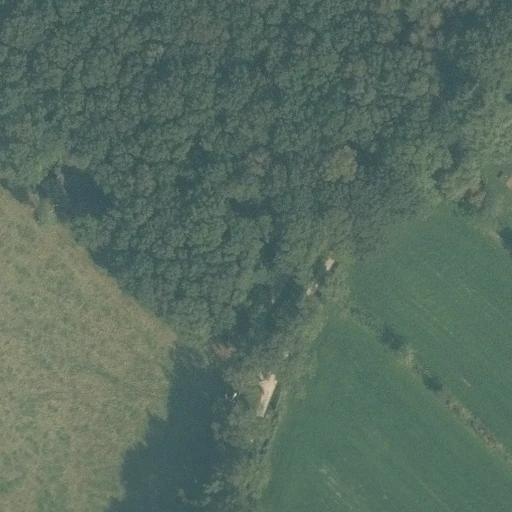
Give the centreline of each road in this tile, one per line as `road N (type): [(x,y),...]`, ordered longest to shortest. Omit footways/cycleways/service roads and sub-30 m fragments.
road 1 (track): [(266,394),(356,221),(444,97),(511,24)]
road 2 (track): [(224,511),(266,394)]
